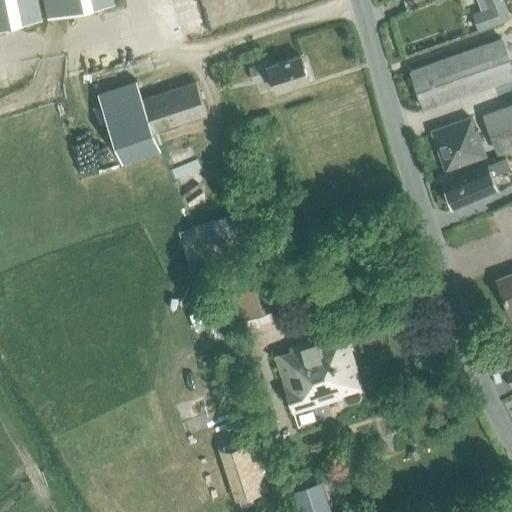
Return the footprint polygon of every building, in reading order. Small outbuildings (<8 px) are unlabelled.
[(36,0),(0,0),(0,28),(40,19),(36,0)] [(45,0),(49,18),(114,4),(113,0),(45,0)] [(485,0),(488,8),(476,12),(482,27),(510,17),(503,0),(485,0)] [(424,109),(511,77),(511,68),(501,38),(410,70),(424,109)] [(267,61),(249,67),(254,81),(270,76),(276,91),(308,80),(300,54),(269,65),(267,61)] [(136,79),(97,91),(122,162),(160,150),(153,131),(206,113),(195,81),(143,99),(136,79)] [(511,147),(511,103),(484,114),(498,152),(511,147)] [(476,129),(474,129),(470,117),(431,130),(445,170),(485,156),(476,129)] [(453,207),(498,188),(493,175),(511,168),(506,156),(488,164),(443,183),(446,190),(444,194),(447,200),(451,201),(453,207)] [(243,210),(242,210),(178,231),(190,267),(253,243),(243,210)] [(511,278),(499,283),(511,315),(511,314),(511,278)] [(275,356),(285,386),(293,412),(363,390),(344,330),(290,347),(291,351),(275,356)] [(253,440),(218,450),(233,501),(277,488),(275,480),(266,482),(253,440)] [(330,511),(320,481),(287,492),(293,511),(330,511)]
